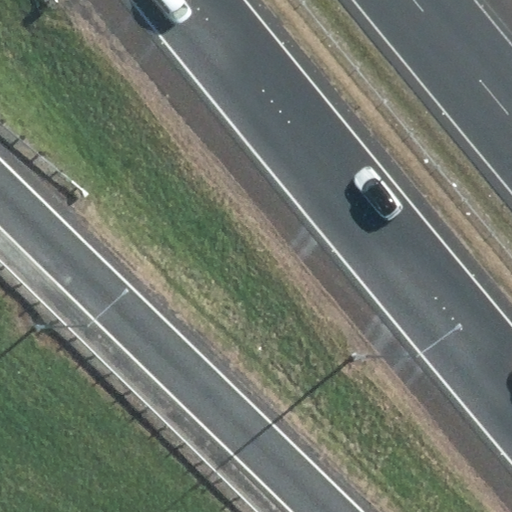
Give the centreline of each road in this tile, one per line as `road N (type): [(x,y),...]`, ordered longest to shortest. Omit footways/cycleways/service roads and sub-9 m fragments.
road 1 (motorway): [(511,387),(191,0)]
road 2 (motorway): [(324,511),(0,197)]
road 3 (motorway): [(418,0),(511,115)]
